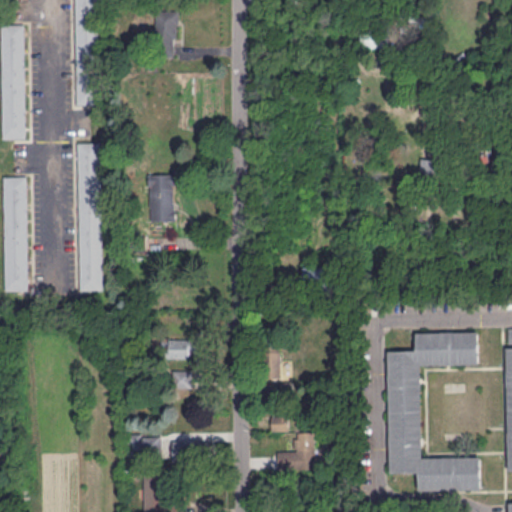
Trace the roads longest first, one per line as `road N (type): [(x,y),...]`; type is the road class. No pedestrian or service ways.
road 1 (residential): [(238,0),(243,511)]
road 2 (residential): [(511,315),(378,316),(379,491),(458,500),(482,511)]
road 3 (residential): [(99,297),(238,295)]
